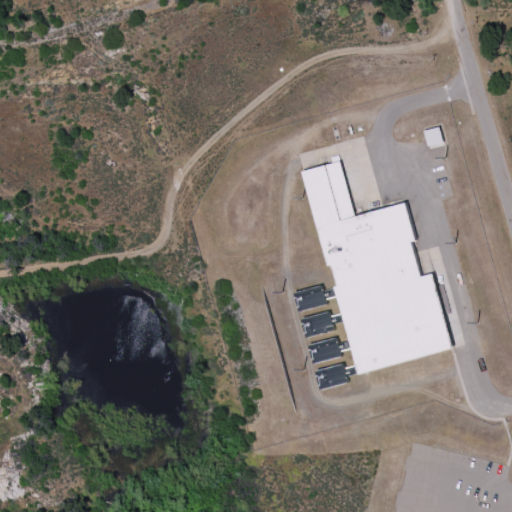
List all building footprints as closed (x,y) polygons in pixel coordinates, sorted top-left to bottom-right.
[(340,163),(306,171),(359,374),(461,348),(441,272),(427,276),(409,207),(355,221),(340,163)] [(327,285),(332,303),(302,312),(297,294),(327,285)] [(333,311),(338,329),(308,338),(303,320),(333,311)] [(342,337),(347,355),(317,364),(311,346),(342,337)] [(347,364),(352,382),(322,391),(317,372),(347,364)]
